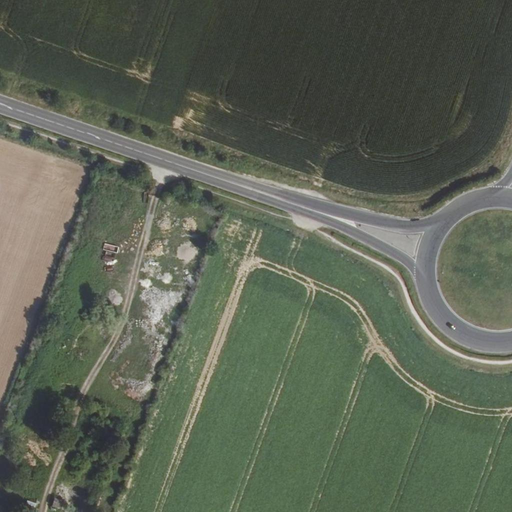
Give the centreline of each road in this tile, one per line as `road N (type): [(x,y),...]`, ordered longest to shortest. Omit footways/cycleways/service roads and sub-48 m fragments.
road 1 (secondary): [(297,205),(0,104)]
road 2 (secondary): [(297,205),(400,256),(423,279)]
road 3 (secondary): [(435,228),(297,205)]
road 4 (primary): [(423,279),(430,302),(463,335),(511,341)]
